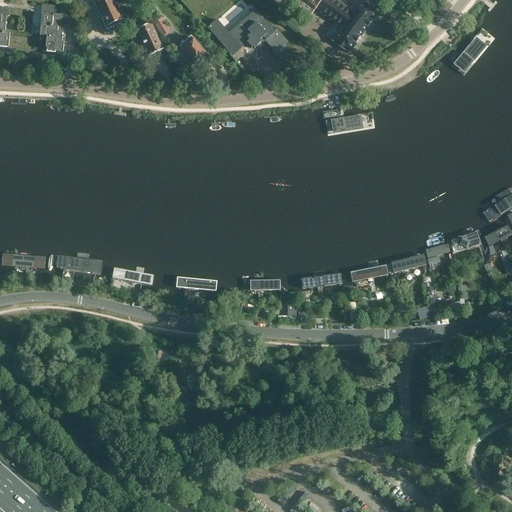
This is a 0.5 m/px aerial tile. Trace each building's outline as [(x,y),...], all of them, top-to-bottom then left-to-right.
[(122,23),(114,5),(116,4),(114,0),(97,0),(99,4),(99,5),(105,18),(102,20),(107,30),(122,23)] [(349,53),(367,28),(351,16),(354,13),(336,0),(287,0),(310,17),(316,9),(342,29),(333,41),(349,53)] [(351,16),(367,28),(379,13),(363,1),(351,16)] [(64,33),(63,33),(60,32),(60,28),(63,28),(72,24),(68,16),(53,14),(53,17),(44,16),(43,26),(41,26),(40,36),(47,37),(46,49),(55,50),(55,52),(63,52),(65,36),(65,35),(65,34),(65,33),(64,33)] [(5,33),(6,24),(1,24),(2,16),(0,15),(0,45),(8,46),(8,48),(9,48),(10,33),(5,33)] [(154,22),(163,35),(171,30),(162,16),(154,22)] [(260,41),(263,38),(266,41),(269,39),(270,40),(271,40),(277,46),(271,51),(277,57),(286,49),(283,45),(288,41),(278,30),(275,32),(265,21),(264,20),(258,26),(256,23),(248,30),(242,23),(235,29),(241,37),(235,42),(242,49),(248,43),(252,48),(251,48),(252,49),(253,48),(254,49),(255,49),(254,48),(257,46),(257,47),(257,46),(262,42),(260,41)] [(164,50),(151,23),(137,30),(145,47),(142,49),(147,57),(149,56),(149,57),(164,50)] [(454,63),(464,71),(488,42),(479,34),(454,63)] [(207,54),(193,39),(181,49),(189,58),(186,61),(192,67),(195,64),(195,65),(196,64),(199,65),(202,62),(202,59),(203,58),(207,54)] [(334,124),(335,124),(374,118),(375,117),(376,117),(377,116),(378,115),(379,114),(380,113),(380,112),(379,112),(378,111),(377,110),(375,110),(374,110),(373,109),(371,109),(332,117),(331,118),(330,119),(330,120),(330,121),(330,122),(331,122),(331,123),(332,123),(332,124),(333,124),(334,124)] [(511,194),(480,215),(487,227),(511,210),(511,194)] [(484,238),(488,246),(511,234),(511,230),(510,225),(484,238)] [(449,242),(453,256),(483,247),(479,233),(449,242)] [(425,251),(429,268),(453,262),(448,245),(425,251)] [(4,254),(3,267),(46,270),(47,258),(4,254)] [(391,262),(394,275),(427,268),(424,254),(391,262)] [(59,257),(58,270),(103,275),(104,263),(59,257)] [(353,285),(360,285),(390,278),(392,271),(386,267),(357,273),(352,278),(353,285)] [(116,268),(114,279),(153,286),(155,276),(116,268)] [(300,291),(301,291),(343,285),(344,285),(345,284),(346,283),(346,282),(346,281),(347,280),(346,279),(346,278),(345,277),(344,276),(343,276),(342,275),(341,275),(299,280),(298,281),(298,282),(298,283),(297,284),(297,285),(297,286),(297,287),(298,288),(298,289),(299,290),(300,290),(300,291)] [(208,281),(171,278),(170,288),(207,292),(211,292),(214,291),(215,291),(217,290),(218,289),(218,288),(218,287),(218,286),(217,285),(216,284),(215,283),(212,282),(208,281)] [(282,280),(252,281),(252,292),(282,292),(282,280)] [(430,283),(425,284),(426,289),(427,288),(430,305),(436,304),(433,287),(431,288),(430,283)] [(459,302),(450,304),(452,316),(461,314),(459,302)] [(288,303),(287,317),(296,317),(297,304),(288,303)] [(396,305),(399,319),(404,318),(402,304),(396,305)] [(426,307),(417,310),(420,320),(430,317),(426,307)] [(322,312),(312,311),(311,323),(322,324),(322,312)]
